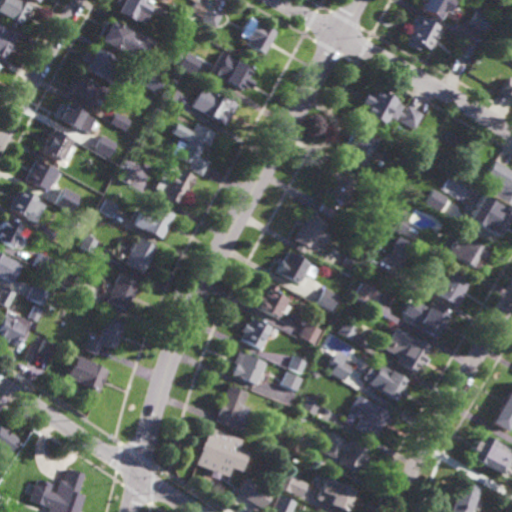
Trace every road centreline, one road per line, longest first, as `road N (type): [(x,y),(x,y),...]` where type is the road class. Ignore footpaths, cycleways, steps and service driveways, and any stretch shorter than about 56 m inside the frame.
road 1 (tertiary): [(357,0),(187,317),(128,511)]
road 2 (residential): [(277,0),(511,132)]
road 3 (residential): [(511,297),(445,409),(399,511)]
road 4 (residential): [(0,383),(197,511)]
road 5 (residential): [(78,0),(0,144)]
